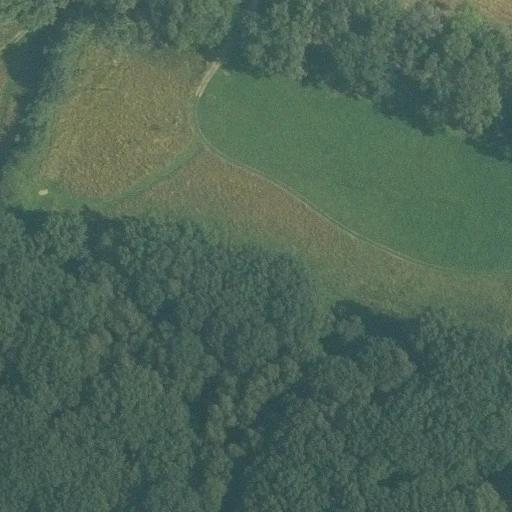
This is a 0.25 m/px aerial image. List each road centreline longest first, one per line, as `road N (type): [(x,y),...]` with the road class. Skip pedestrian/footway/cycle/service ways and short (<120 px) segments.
road 1 (track): [(511,97),(242,21)]
road 2 (track): [(0,471),(122,511)]
